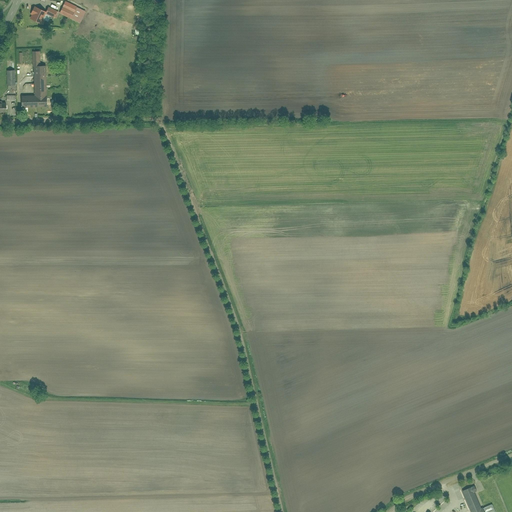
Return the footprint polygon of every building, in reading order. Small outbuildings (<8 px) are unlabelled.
[(63,2),(58,14),(69,19),(74,7),(63,2)] [(28,14),(31,15),(28,20),(39,25),(42,20),(46,22),(49,15),(54,17),(56,12),(46,7),(44,12),(34,8),(33,9),(31,8),(28,14)] [(70,20),(76,23),(81,10),(75,8),(70,20)] [(44,66),(39,67),(39,52),(30,52),(31,96),(20,96),(20,109),(45,108),(44,66)] [(18,53),(18,63),(29,62),(29,53),(18,53)] [(5,71),(5,86),(14,85),(13,70),(5,71)] [(480,509),(474,493),(475,492),(473,486),(469,488),(462,491),(470,511),(483,511),(482,508),(480,509)]
